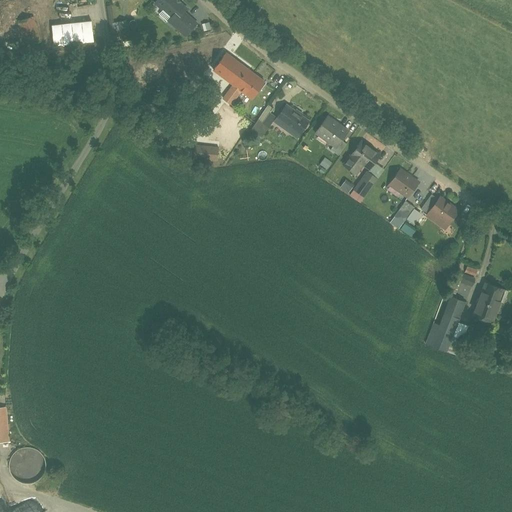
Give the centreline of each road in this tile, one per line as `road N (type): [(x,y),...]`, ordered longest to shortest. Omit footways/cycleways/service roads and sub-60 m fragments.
road 1 (unclassified): [(210,0),(511,222)]
road 2 (unclassified): [(104,0),(119,78),(114,107),(0,276)]
road 3 (unknown): [(115,104),(235,123)]
